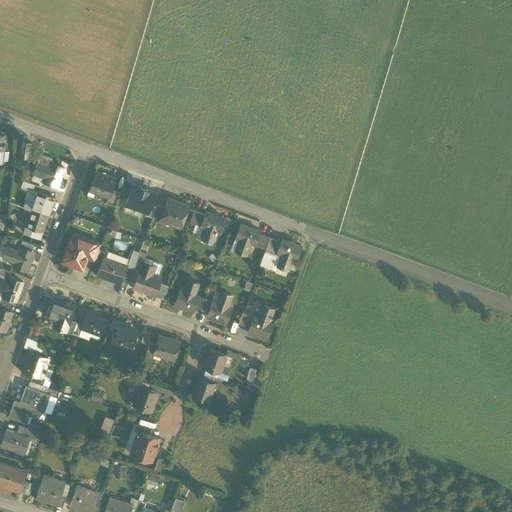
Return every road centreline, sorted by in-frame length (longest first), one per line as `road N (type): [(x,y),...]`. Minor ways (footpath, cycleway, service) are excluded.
road 1 (residential): [(511,305),(86,150)]
road 2 (track): [(315,233),(255,412)]
road 3 (residential): [(41,274),(198,331)]
road 4 (residential): [(41,274),(86,150)]
